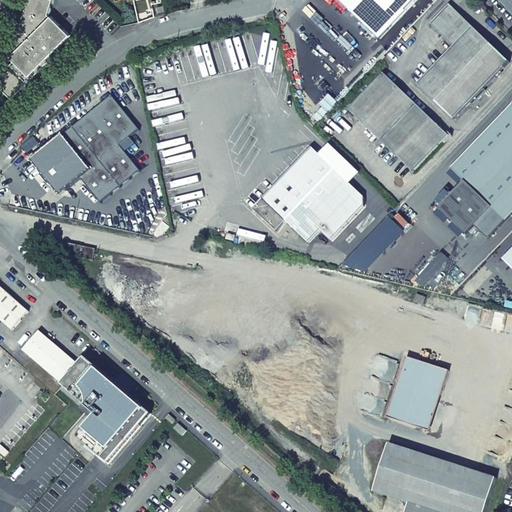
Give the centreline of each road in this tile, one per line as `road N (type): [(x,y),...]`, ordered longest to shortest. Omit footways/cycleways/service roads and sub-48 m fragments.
road 1 (unclassified): [(311,511),(0,232)]
road 2 (unclassified): [(0,148),(96,62),(149,30),(274,1)]
